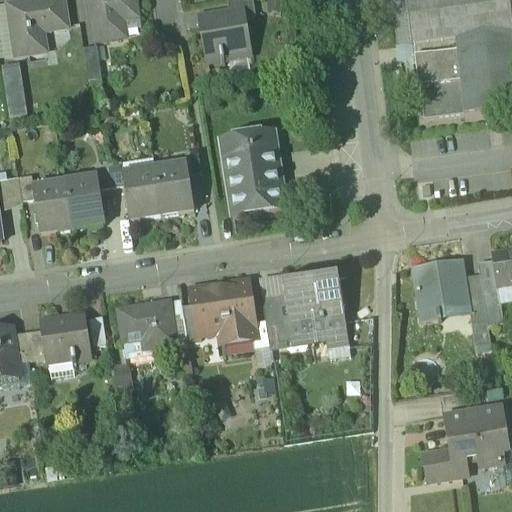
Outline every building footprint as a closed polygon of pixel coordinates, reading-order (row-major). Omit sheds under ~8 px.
[(63,0),(54,0),(7,7),(15,59),(47,54),(44,34),(68,30),(63,0)] [(135,0),(87,0),(94,44),(121,40),(118,22),(138,19),(135,0)] [(252,0),(242,0),(227,3),(229,16),(243,14),(244,21),(256,19),(252,0)] [(391,0),(394,18),(408,16),(405,0),(391,0)] [(508,0),(405,0),(408,16),(411,46),(412,48),(416,47),(511,34),(511,25),(511,19),(508,0)] [(229,16),(215,18),(217,27),(202,29),(207,64),(221,61),(222,69),(225,69),(224,61),(250,57),(244,21),(243,14),(229,16)] [(408,16),(394,18),(398,48),(411,46),(408,16)] [(511,34),(416,47),(417,59),(415,59),(418,90),(420,89),(424,120),(464,115),(465,116),(511,110),(511,34)] [(97,49),(83,50),(88,82),(101,81),(97,49)] [(20,69),(2,71),(9,120),(27,117),(20,69)] [(274,134),(221,142),(233,220),(285,212),(274,134)] [(198,154),(184,156),(186,168),(187,168),(189,180),(201,178),(198,154)] [(122,166),(108,168),(112,192),(124,190),(122,178),(123,178),(122,166)] [(108,168),(95,170),(97,182),(98,182),(100,194),(112,192),(108,168)] [(186,168),(155,173),(162,218),(194,214),(189,180),(187,168),(186,168)] [(123,178),(122,178),(124,190),(129,223),(162,218),(155,173),(123,178)] [(32,180),(19,182),(22,205),(34,204),(33,192),(34,191),(32,180)] [(19,182),(0,184),(0,208),(22,205),(19,182)] [(97,182),(65,187),(72,232),(105,227),(100,194),(98,182),(97,182)] [(34,191),(33,192),(34,204),(40,237),(72,232),(65,187),(34,191)] [(511,255),(492,258),(493,264),(497,290),(498,290),(511,287),(511,255)] [(463,263),(411,271),(420,327),(470,319),(471,319),(471,313),(468,297),(466,280),(463,263)] [(493,264),(478,267),(482,294),(483,295),(497,292),(497,290),(493,264)] [(338,275),(283,284),(285,298),(289,323),(279,325),(283,347),(347,337),(338,275)] [(480,278),(466,280),(468,297),(482,294),(480,278)] [(247,285),(192,294),(194,308),(198,333),(200,333),(220,330),(222,345),(253,341),(256,340),(253,326),(247,285)] [(504,326),(498,290),(497,290),(497,292),(483,295),(487,325),(488,329),(504,326)] [(482,294),(468,297),(471,313),(471,319),(470,319),(472,327),(487,325),(483,295),(482,294)] [(285,298),(262,302),(265,324),(269,349),(283,347),(279,325),(289,323),(285,298)] [(169,305),(118,313),(123,344),(153,340),(154,350),(175,347),(176,346),(172,324),(169,305)] [(194,308),(182,310),(184,322),(187,344),(202,342),(200,333),(198,333),(194,308)] [(83,319),(42,325),(43,334),(47,362),(48,368),(72,364),(73,371),(77,371),(76,363),(89,361),(83,319)] [(184,322),(172,324),(176,346),(175,347),(176,354),(188,352),(187,344),(184,322)] [(269,349),(265,324),(253,326),(256,340),(253,341),(255,352),(269,350),(269,349)] [(487,325),(472,327),(476,356),(492,353),(488,329),(487,325)] [(11,332),(0,333),(0,381),(19,379),(17,366),(13,338),(11,332)] [(43,334),(25,337),(29,365),(47,362),(43,334)] [(29,365),(25,337),(13,338),(17,366),(29,365)] [(467,393),(442,397),(445,419),(471,415),(467,393)] [(471,415),(445,419),(451,455),(424,459),(428,485),(468,479),(466,461),(478,459),(479,467),(484,471),(503,468),(500,445),(506,444),(501,411),(471,415)]
